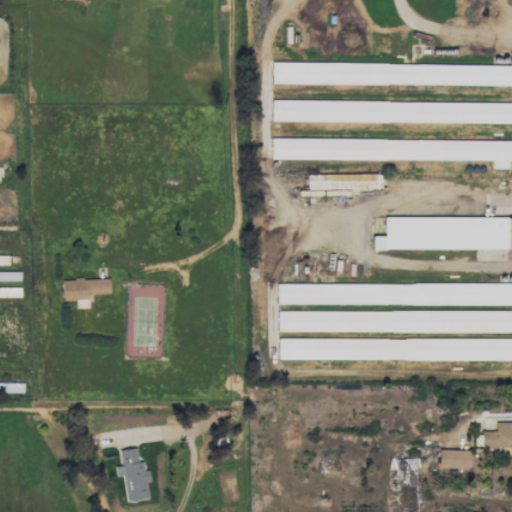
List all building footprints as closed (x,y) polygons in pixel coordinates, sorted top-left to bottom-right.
[(271,83),(511,84),(511,64),(271,63),(271,83)] [(511,102),(271,100),(270,120),(511,122),(511,102)] [(511,140),(270,138),(270,158),(491,160),(491,168),(506,168),(506,160),(511,160),(511,140)] [(380,188),(380,173),(306,175),(306,189),(380,188)] [(511,217),(383,217),(383,236),(371,236),(371,249),(505,249),(505,229),(511,229),(511,217)] [(19,272),(0,271),(0,280),(19,281),(19,272)] [(108,278),(60,279),(61,300),(74,300),(74,308),(86,308),(86,294),(108,293),(108,278)] [(511,284),(275,283),(275,304),(511,304),(511,284)] [(0,296),(18,296),(18,287),(0,287),(0,296)] [(511,331),(511,311),(276,310),(276,331),(511,331)] [(511,358),(511,338),(277,339),(277,360),(511,358)] [(511,421),(494,421),(493,431),(479,430),(479,447),(511,448),(511,421)] [(147,498),(145,481),(149,481),(147,469),(143,469),(141,459),(137,459),(135,447),(117,450),(120,466),(113,467),(115,476),(121,476),(125,501),(147,498)] [(468,450),(438,449),(437,468),(467,469),(468,450)] [(414,458),(395,459),(396,485),(415,484),(414,458)]
